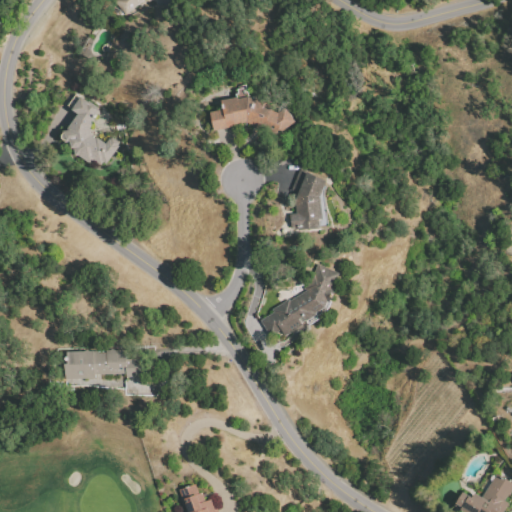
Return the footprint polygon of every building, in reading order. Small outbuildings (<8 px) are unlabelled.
[(186,0),(184,4),(174,0),(147,0),(127,16),(113,1),(114,0),(186,0)] [(215,133),(212,115),(224,112),(223,103),(237,100),(238,96),(250,95),(250,99),(275,109),(273,112),(280,114),(287,109),(297,125),(283,134),(279,132),(277,138),(248,124),(237,126),(237,129),(215,133)] [(62,135),(83,123),(94,142),(98,146),(101,142),(111,150),(108,155),(124,166),(111,184),(78,161),(75,156),(71,158),(66,147),(69,146),(62,135)] [(302,171),(328,184),(321,199),(324,221),(319,222),(321,229),(300,233),(299,230),(293,231),(292,216),(297,216),(296,204),(300,196),(292,193),(302,171)] [(272,339),(263,322),(275,314),(274,311),(289,301),(291,303),(306,295),(305,292),(313,274),(316,275),(320,267),(340,276),(334,290),(337,291),(331,305),(328,304),(326,310),(317,315),(318,317),(303,325),(304,328),(286,338),(282,332),(272,339)] [(143,362),(144,379),(126,379),(126,376),(97,377),(97,381),(68,382),(67,354),(129,353),(130,362),(143,362)] [(498,476),(511,485),(511,491),(505,503),(510,506),(505,511),(463,511),(454,506),(462,493),(473,500),(476,495),(483,500),(498,476)] [(180,493),(197,487),(200,496),(204,495),(207,504),(212,502),(215,511),(188,511),(186,504),(184,505),(180,493)]
